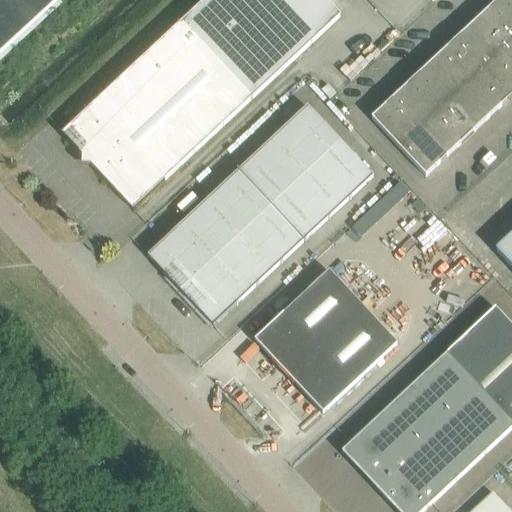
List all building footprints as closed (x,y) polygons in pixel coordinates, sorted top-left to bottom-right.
[(0,0),(0,55),(59,0),(0,0)] [(133,211),(319,37),(340,17),(324,0),(206,0),(62,135),(81,156),(81,161),(81,166),(91,166),(133,211)] [(511,0),(498,0),(494,4),(511,23),(511,0)] [(511,23),(494,4),(474,23),(501,52),(511,42),(511,23)] [(501,52),(474,23),(453,43),(480,72),(501,52)] [(511,42),(501,52),(511,64),(511,42)] [(453,43),(433,62),(460,91),(480,72),(453,43)] [(508,101),(511,96),(511,64),(501,52),(480,72),(508,101)] [(460,91),(433,62),(412,81),(439,110),(460,91)] [(480,72),(460,91),(487,120),(508,101),(480,72)] [(412,81),(392,100),(419,129),(439,110),(412,81)] [(439,110),(467,139),(487,120),(460,91),(439,110)] [(398,148),(419,129),(392,100),(371,119),(398,148)] [(213,327),(319,228),(372,178),(307,108),(147,257),(213,327)] [(439,110),(419,129),(446,158),(467,139),(439,110)] [(419,129),(398,148),(425,178),(446,158),(419,129)] [(511,236),(496,251),(511,269),(511,236)] [(397,345),(329,272),(254,342),(272,361),(271,362),(293,385),(294,384),(322,415),(397,345)] [(350,445),(341,453),(343,455),(345,453),(398,511),(423,511),(511,429),(511,327),(495,309),(350,445)] [(509,511),(492,494),(473,511),(509,511)]
